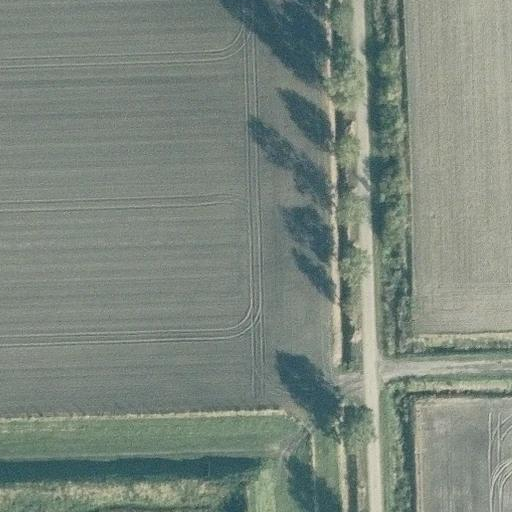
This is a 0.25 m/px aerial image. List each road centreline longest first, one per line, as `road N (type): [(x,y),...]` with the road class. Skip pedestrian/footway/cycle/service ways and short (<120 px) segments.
road 1 (unclassified): [(374,511),(355,0)]
road 2 (track): [(511,366),(369,371)]
